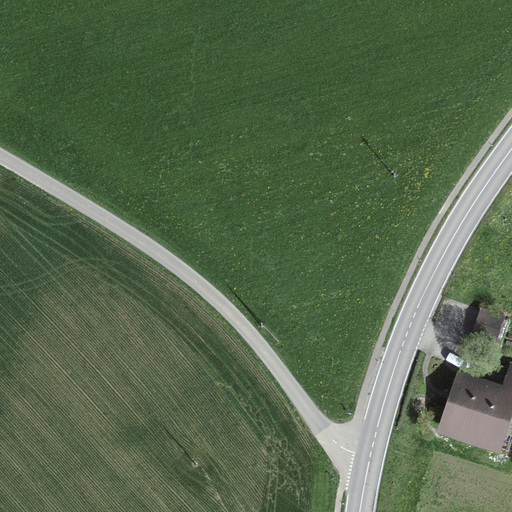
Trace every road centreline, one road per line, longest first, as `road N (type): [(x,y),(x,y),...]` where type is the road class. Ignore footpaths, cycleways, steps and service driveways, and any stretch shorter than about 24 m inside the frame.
road 1 (unclassified): [(369,456),(331,438),(195,281),(0,155)]
road 2 (secondary): [(369,456),(420,299),(511,147)]
